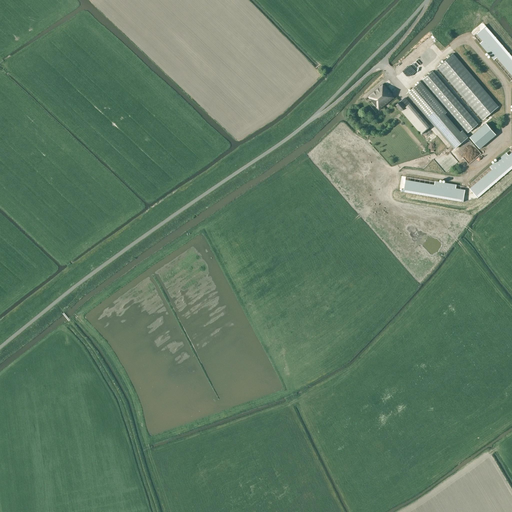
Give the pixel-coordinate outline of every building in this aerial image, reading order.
[(511,56),(486,26),(479,32),(511,71),(511,56)] [(498,107),(453,54),(437,67),(483,120),(498,107)] [(478,124),(433,71),(423,81),(468,133),(478,124)] [(407,94),(454,150),(469,138),(463,131),(461,132),(446,114),(447,113),(421,82),(407,94)] [(379,110),(394,98),(391,94),(383,84),(368,96),(379,110)] [(421,134),(428,128),(408,105),(406,107),(401,101),(396,105),(421,134)] [(487,124),(471,137),(480,148),(496,134),(487,124)] [(511,168),(511,156),(472,191),(478,198),(511,168)] [(401,192),(463,202),(465,193),(404,183),(403,189),(402,189),(401,192)]
